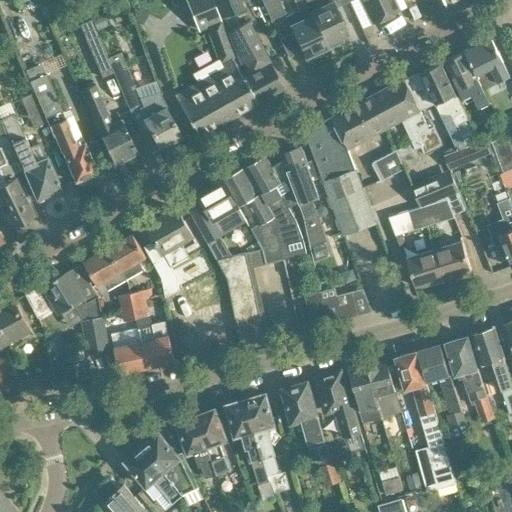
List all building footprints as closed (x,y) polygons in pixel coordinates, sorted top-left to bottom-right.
[(222,66),(174,94),(188,120),(197,137),(258,103),(243,77),(242,78),(232,58),(234,56),(221,19),(219,20),(211,0),(185,0),(198,31),(206,28),(220,63),(222,66)] [(215,0),(222,17),(244,9),(240,0),(215,0)] [(261,0),(270,19),(284,13),(278,0),(261,0)] [(312,0),(306,3),(327,47),(341,40),(340,37),(348,33),(332,0),(312,0)] [(348,0),(349,1),(350,0),(361,0),(372,22),(399,10),(393,0),(348,0)] [(327,47),(306,3),(311,15),(305,18),(301,10),(286,17),(306,61),(321,54),(320,50),(327,47)] [(132,20),(141,25),(147,12),(138,7),(132,20)] [(91,18),(96,30),(107,26),(102,13),(91,18)] [(252,73),(243,77),(258,103),(257,102),(283,87),(247,21),(226,33),(243,62),(245,61),(252,73)] [(113,72),(106,57),(97,35),(86,40),(102,77),(113,72)] [(492,37),(465,50),(477,75),(491,68),(498,82),(510,76),(504,62),(501,55),(492,37)] [(465,50),(445,60),(454,78),(463,99),(473,94),(475,98),(477,97),(482,107),(490,103),(477,75),(465,50)] [(120,52),(106,57),(113,72),(129,112),(138,107),(144,117),(142,118),(159,148),(181,136),(158,92),(139,97),(120,52)] [(34,91),(49,120),(67,163),(74,182),(76,181),(77,183),(80,185),(88,182),(89,178),(88,176),(97,173),(90,154),(84,141),(82,136),(74,140),(56,98),(40,62),(24,69),(34,91)] [(442,62),(405,79),(420,111),(435,103),(440,114),(457,150),(479,142),(468,118),(442,62)] [(405,78),(372,95),(388,127),(387,127),(387,128),(401,120),(415,149),(435,140),(405,78)] [(102,140),(105,146),(114,164),(137,152),(120,119),(112,123),(94,83),(80,90),(102,140)] [(49,120),(34,91),(21,98),(34,127),(49,120)] [(331,117),(347,147),(347,148),(387,128),(387,127),(388,127),(372,95),(331,117)] [(14,112),(1,118),(10,139),(23,169),(36,198),(44,195),(45,197),(48,198),(56,195),(57,192),(56,190),(59,188),(52,170),(46,156),(39,141),(29,146),(23,133),(14,112)] [(0,172),(5,183),(0,185),(0,203),(10,225),(32,215),(12,174),(23,169),(10,139),(1,118),(0,118),(0,117),(0,172)] [(306,130),(305,130),(324,182),(342,173),(334,154),(347,147),(331,117),(306,130)] [(511,127),(503,131),(505,135),(511,152),(511,127)] [(511,152),(505,135),(491,141),(503,171),(511,167),(511,152)] [(479,142),(457,150),(444,156),(449,168),(490,151),(486,139),(479,142)] [(281,153),(288,172),(299,201),(298,201),(304,215),(310,245),(327,239),(311,198),(319,195),(314,181),(319,179),(312,160),(307,162),(301,146),(281,153)] [(369,203),(347,148),(347,147),(334,154),(342,173),(324,182),(343,233),(375,221),(369,203)] [(404,168),(396,149),(371,162),(380,180),(404,168)] [(265,156),(246,166),(261,193),(275,217),(281,228),(278,228),(284,258),(293,256),(307,254),(303,239),(296,219),(289,207),(298,202),(289,177),(282,161),(273,166),(271,165),(265,156)] [(261,193),(246,166),(224,179),(239,206),(247,202),(259,225),(275,217),(261,193)] [(410,185),(420,206),(446,198),(453,214),(466,209),(449,169),(410,185)] [(197,212),(193,215),(202,233),(207,242),(212,239),(223,233),(221,230),(245,216),(239,206),(224,179),(199,193),(207,207),(197,212)] [(420,206),(408,210),(414,229),(454,216),(453,214),(446,198),(420,206)] [(508,255),(511,266),(511,202),(510,198),(498,202),(504,218),(488,224),(500,258),(508,255)] [(177,208),(148,225),(156,239),(157,242),(163,252),(163,251),(166,257),(172,267),(190,256),(185,248),(196,242),(187,225),(177,208)] [(414,229),(408,210),(388,217),(395,235),(414,229)] [(259,225),(252,228),(264,250),(267,264),(284,259),(284,258),(278,228),(281,228),(275,217),(259,225)] [(132,233),(108,247),(121,270),(146,256),(132,233)] [(463,240),(435,249),(444,278),(471,269),(463,240)] [(121,270),(108,247),(84,261),(97,284),(121,270)] [(407,258),(410,267),(416,286),(444,278),(435,249),(407,258)] [(217,259),(221,267),(228,280),(237,324),(241,344),(265,338),(244,253),(217,259)] [(166,257),(154,264),(162,278),(165,297),(183,287),(172,267),(166,257)] [(68,270),(45,284),(55,301),(61,312),(75,304),(84,320),(83,320),(89,351),(109,347),(102,312),(101,303),(99,295),(87,303),(78,287),(68,270)] [(182,339),(186,357),(206,353),(206,350),(216,348),(214,334),(218,333),(217,328),(237,324),(228,280),(202,285),(207,311),(184,315),(188,338),(182,339)] [(131,293),(134,305),(147,303),(146,297),(152,296),(151,289),(131,293)] [(328,322),(322,299),(320,291),(305,295),(313,326),(328,322)] [(131,293),(118,295),(121,308),(134,305),(131,293)] [(328,322),(343,319),(337,295),(322,299),(328,322)] [(15,300),(0,307),(0,325),(8,339),(30,328),(25,317),(15,300)] [(147,303),(134,305),(136,317),(142,341),(148,367),(175,361),(171,342),(169,335),(163,336),(155,338),(152,326),(150,314),(147,303)] [(123,321),(136,317),(134,305),(121,308),(123,321)] [(511,320),(503,324),(511,351),(511,353),(508,354),(511,363),(511,320)] [(511,379),(504,356),(505,356),(495,326),(473,334),(483,364),(493,361),(510,413),(511,412),(511,379)] [(468,335),(446,342),(451,361),(455,374),(462,372),(470,400),(472,404),(475,403),(481,422),(493,418),(486,395),(478,367),(477,367),(474,354),(468,335)] [(115,347),(116,354),(120,373),(148,367),(142,341),(115,347)] [(450,373),(449,373),(441,343),(417,350),(426,381),(438,377),(450,413),(447,414),(454,438),(469,433),(450,373)] [(417,350),(395,357),(401,376),(405,389),(412,387),(430,446),(415,450),(427,492),(458,483),(426,381),(417,350)] [(387,359),(367,365),(382,417),(402,411),(392,378),(387,359)] [(367,365),(348,370),(354,389),(364,422),(382,417),(367,365)] [(39,377),(29,380),(32,393),(54,388),(51,372),(50,367),(37,370),(39,377)] [(75,367),(51,372),(54,388),(78,383),(75,367)] [(340,372),(318,378),(327,411),(335,409),(344,437),(361,432),(353,402),(350,403),(347,391),(346,391),(340,372)] [(29,380),(18,382),(21,395),(32,393),(29,380)] [(308,381),(282,388),(297,439),(307,436),(314,459),(329,455),(313,400),(308,381)] [(266,393),(246,398),(262,458),(269,475),(278,472),(273,455),(275,455),(271,441),(278,439),(274,424),(271,412),(266,393)] [(246,398),(226,404),(232,423),(235,436),(242,434),(250,461),(251,461),(258,484),(269,480),(268,475),(269,475),(262,458),(246,398)] [(227,439),(222,427),(215,408),(196,415),(217,473),(229,469),(219,442),(227,439)] [(217,473),(196,415),(177,422),(184,441),(188,453),(196,450),(206,477),(217,473)] [(177,454),(159,432),(142,446),(182,495),(199,487),(182,452),(177,454)] [(142,446),(125,460),(128,463),(126,465),(132,472),(134,470),(147,486),(154,480),(173,503),(182,495),(142,446)] [(323,458),(325,464),(318,466),(324,485),(341,480),(335,461),(333,455),(323,458)] [(418,471),(406,475),(410,491),(423,487),(418,471)] [(403,489),(399,476),(382,481),(386,495),(403,489)] [(105,502),(113,511),(147,511),(137,500),(124,485),(105,502)] [(429,511),(422,489),(405,494),(411,511),(429,511)] [(16,511),(0,491),(0,511),(16,511)] [(406,511),(402,497),(378,505),(380,511),(406,511)]
